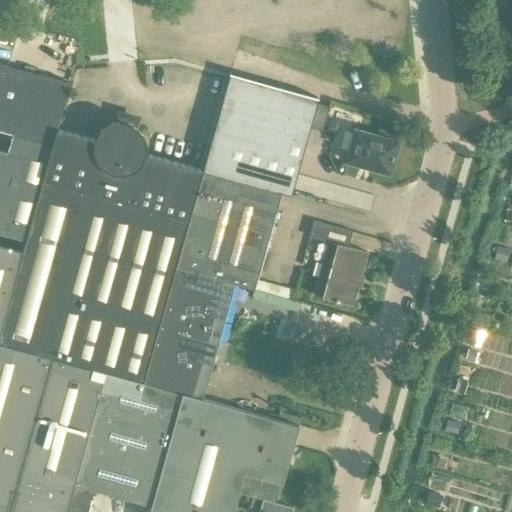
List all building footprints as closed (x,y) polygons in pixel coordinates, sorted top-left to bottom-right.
[(70,82),(6,64),(0,88),(0,130),(13,134),(52,144),(57,128),(70,82)] [(230,73),(203,169),(202,170),(281,191),(291,194),(317,98),(230,73)] [(143,381),(176,266),(202,170),(203,169),(144,153),(145,143),(144,139),(143,137),(141,133),(139,129),(136,127),(133,125),(119,121),(116,121),(111,122),(109,123),(106,125),(102,128),(100,131),(96,139),(57,128),(52,144),(26,240),(23,251),(13,286),(2,329),(0,335),(0,341),(52,356),(106,371),(143,381)] [(398,141),(355,129),(346,160),(389,172),(398,141)] [(8,151),(0,149),(0,233),(26,240),(52,144),(13,134),(8,151)] [(265,249),(281,191),(202,170),(176,266),(234,282),(254,288),(265,249)] [(353,230),(314,219),(310,236),(329,242),(314,294),(352,304),(367,251),(349,246),(353,230)] [(0,329),(2,329),(13,286),(23,251),(0,244),(0,329)] [(202,397),(234,282),(176,266),(143,381),(183,392),(202,397)] [(52,356),(0,341),(0,508),(9,511),(52,356)] [(66,511),(97,403),(106,371),(52,356),(9,511),(11,511),(66,511)] [(180,403),(183,392),(143,381),(106,371),(97,403),(66,511),(87,511),(95,488),(152,504),(163,466),(180,403)] [(300,424),(202,397),(183,392),(180,403),(163,466),(152,504),(150,511),(234,511),(245,472),(284,483),(300,424)] [(293,511),(295,507),(264,498),(259,511),(293,511)]
